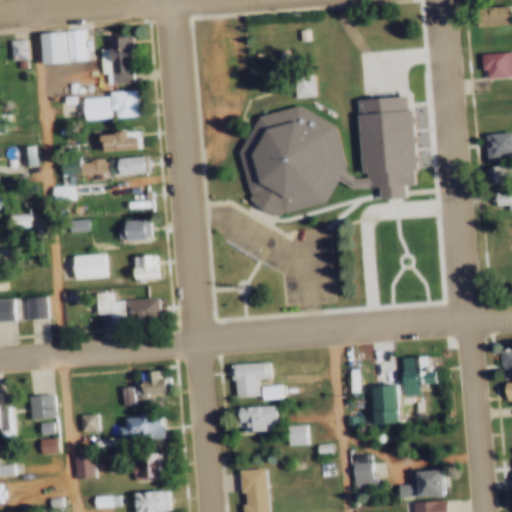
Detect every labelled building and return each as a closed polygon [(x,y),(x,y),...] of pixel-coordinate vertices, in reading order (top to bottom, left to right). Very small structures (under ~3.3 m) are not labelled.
[(476,6),(508,3),(510,24),(478,26),(476,6)] [(61,59),(59,29),(75,28),(78,58),(61,59)] [(293,29),(303,28),(304,39),(294,40),(293,29)] [(34,31),(56,29),(59,59),(36,61),(34,31)] [(105,35),(127,34),(130,81),(108,82),(105,35)] [(4,40),(19,38),(21,57),(5,58),(4,40)] [(14,39),(14,58),(28,58),(28,39),(14,39)] [(273,49),(282,48),(283,59),(273,60),(273,49)] [(475,52),(509,49),(510,75),(481,77),(481,68),(476,68),(475,52)] [(296,74),(296,97),(315,97),(315,74),(296,74)] [(103,90),(131,88),(133,115),(109,116),(109,108),(105,108),(105,117),(78,119),(76,97),(104,95),(103,90)] [(511,107),(511,90),(483,91),(484,107),(511,107)] [(349,177),(357,176),(351,100),(402,96),(403,112),(409,111),(413,169),(407,169),(408,184),(397,185),(398,197),(375,198),(375,187),(346,189),(333,181),(320,203),(278,214),(242,193),(231,151),(252,115),(294,104),(330,125),(341,167),(339,171),(349,177)] [(510,130),(511,153),(492,154),(493,159),(480,159),(478,132),(510,130)] [(99,134),(134,131),(135,150),(101,152),(99,134)] [(15,147),(28,146),(29,164),(17,165),(15,147)] [(74,155),(75,172),(55,173),(54,157),(74,155)] [(83,156),(97,155),(98,168),(84,169),(83,156)] [(103,159),(141,157),(142,172),(104,175),(103,159)] [(497,164),(498,182),(484,183),(483,165),(497,164)] [(65,184),(66,198),(47,199),(46,185),(65,184)] [(75,199),(75,185),(56,185),(56,199),(75,199)] [(151,202),(151,185),(116,185),(116,202),(151,202)] [(490,194),(490,189),(508,188),(510,207),(500,208),(500,203),(491,204),(490,201),(488,201),(487,194),(490,194)] [(434,204),(358,209),(362,285),(388,284),(388,298),(415,297),(414,282),(438,281),(434,204)] [(4,215),(23,214),(23,226),(5,227),(4,215)] [(64,218),(83,217),(84,229),(65,230),(64,218)] [(120,227),(120,219),(143,218),(145,241),(121,243),(121,241),(113,241),(112,228),(120,227)] [(511,256),(511,239),(502,240),(502,257),(511,256)] [(98,253),(100,276),(69,278),(68,255),(98,253)] [(128,256),(152,254),(153,278),(130,279),(128,256)] [(106,299),(155,296),(157,319),(105,323),(104,312),(91,313),(90,293),(105,292),(106,299)] [(20,295),(38,294),(40,318),(22,319),(20,295)] [(0,296),(6,296),(8,320),(0,320),(0,296)] [(493,347),(511,346),(511,376),(495,378),(493,347)] [(395,355),(423,353),(424,368),(429,368),(431,385),(412,386),(413,392),(398,394),(395,355)] [(224,363),(263,360),(264,377),(251,378),(253,395),(230,397),(229,380),(225,380),(224,363)] [(137,371),(163,369),(164,391),(139,392),(137,371)] [(499,380),(511,379),(511,403),(506,404),(506,398),(500,399),(499,380)] [(364,382),(388,380),(391,418),(367,420),(364,382)] [(254,384),(275,383),(276,396),(255,398),(254,384)] [(125,384),(126,403),(115,404),(113,385),(125,384)] [(21,393),(46,392),(48,416),(23,418),(21,393)] [(0,402),(0,426),(4,426),(4,439),(12,438),(11,402),(0,402)] [(267,403),(269,429),(230,432),(229,406),(267,403)] [(119,421),(118,414),(133,413),(133,410),(148,409),(149,419),(160,418),(161,438),(113,442),(111,422),(119,421)] [(73,412),(90,411),(91,428),(74,429),(73,412)] [(45,418),(46,431),(33,431),(32,419),(45,418)] [(280,424),(299,423),(300,442),(281,443),(280,424)] [(290,424),(290,444),(308,444),(307,424),(290,424)] [(32,436),(50,434),(51,449),(33,450),(32,436)] [(42,438),(42,452),(60,452),(60,438),(42,438)] [(310,442),(325,441),(326,452),(311,453),(310,442)] [(0,473),(15,473),(14,464),(1,464),(0,449),(0,473)] [(155,473),(156,477),(138,479),(136,452),(154,451),(154,460),(157,459),(158,473),(155,473)] [(362,460),(364,459),(366,483),(345,484),(343,461),(347,461),(347,453),(361,451),(362,460)] [(66,453),(85,452),(87,476),(68,477),(66,453)] [(77,455),(77,477),(95,477),(95,455),(77,455)] [(233,469),(260,467),(263,511),(235,511),(235,503),(240,503),(239,490),(234,491),(233,469)] [(440,469),(441,493),(394,496),(393,482),(403,481),(402,471),(440,469)] [(0,502),(5,502),(5,489),(17,489),(17,475),(0,476),(0,502)] [(128,511),(127,490),(161,487),(162,511),(128,511)] [(87,493),(111,491),(111,503),(87,505),(87,493)] [(41,494),(53,493),(53,503),(41,504),(41,494)] [(406,511),(406,501),(440,498),(440,511),(406,511)]
